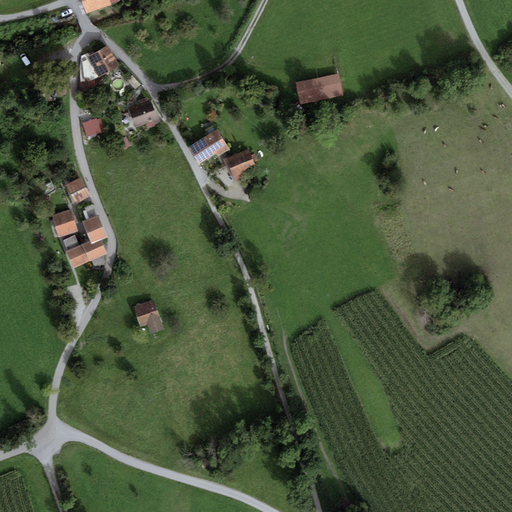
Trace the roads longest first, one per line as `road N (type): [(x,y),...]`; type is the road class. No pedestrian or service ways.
road 1 (unclassified): [(46,430),(57,378),(112,257),(75,133),(73,69),(89,30)]
road 2 (track): [(321,511),(245,280),(206,196)]
road 3 (unclassified): [(46,430),(267,511)]
road 4 (unclassified): [(151,89),(201,79),(228,63),(265,0)]
road 5 (residential): [(206,196),(151,89)]
